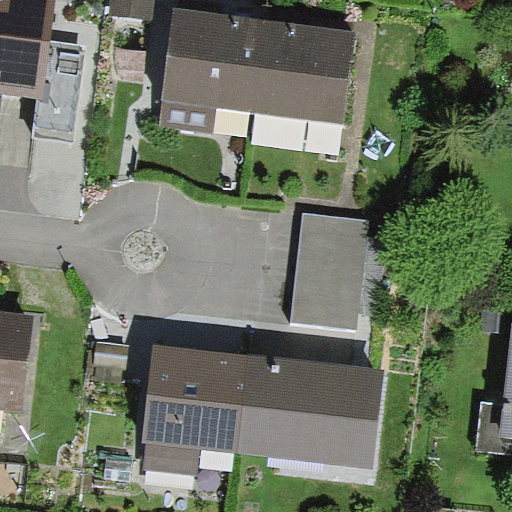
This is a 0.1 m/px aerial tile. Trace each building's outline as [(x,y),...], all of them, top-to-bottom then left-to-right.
[(0,0),(0,91),(32,95),(41,0),(0,0)] [(145,0),(103,0),(103,19),(145,20),(145,0)] [(248,108),(258,18),(167,8),(154,124),(204,130),(207,103),(248,108)] [(349,28),(258,18),(248,108),(339,118),(349,28)] [(358,221),(298,216),(289,327),(350,331),(358,221)] [(0,313),(0,403),(12,404),(20,316),(0,313)] [(511,333),(509,333),(501,436),(511,437),(511,333)] [(231,451),(240,361),(150,352),(141,442),(231,451)] [(330,370),(240,361),(231,451),(321,460),(330,370)]
